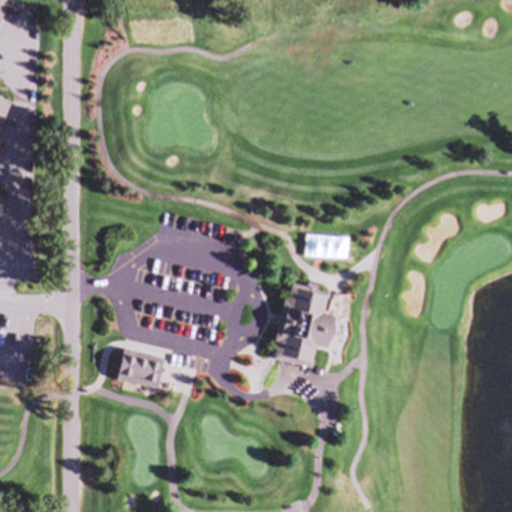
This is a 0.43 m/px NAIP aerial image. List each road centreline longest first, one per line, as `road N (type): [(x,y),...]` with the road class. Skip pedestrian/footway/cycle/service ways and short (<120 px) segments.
road 1 (residential): [(75,511),(75,0)]
road 2 (residential): [(6,310),(28,101),(21,55)]
